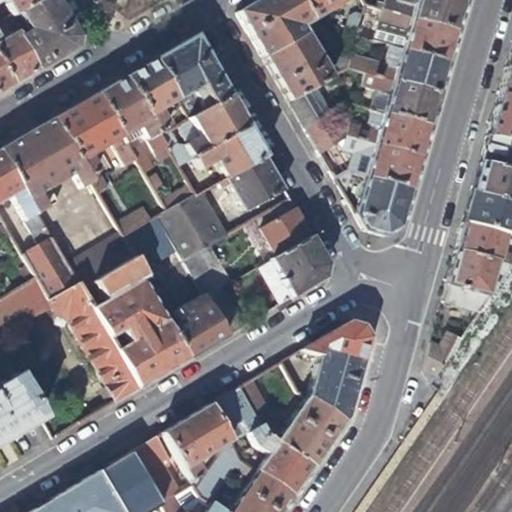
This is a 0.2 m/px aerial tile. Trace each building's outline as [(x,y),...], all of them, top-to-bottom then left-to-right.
[(0,0),(1,0),(9,14),(38,0),(0,0)] [(24,32),(14,38),(33,72),(50,62),(71,50),(75,40),(51,0),(38,0),(9,14),(2,17),(9,29),(19,23),(24,32)] [(300,28),(306,24),(292,0),(260,0),(235,14),(245,31),(262,61),(305,36),(300,28)] [(347,0),(292,0),(306,24),(347,0)] [(372,9),(378,11),(455,33),(461,12),(464,0),(381,0),(380,3),(374,2),(372,9)] [(404,32),(399,51),(447,63),(451,47),(455,33),(378,11),(375,23),(404,32)] [(9,29),(2,17),(0,18),(0,35),(2,38),(11,33),(9,29)] [(340,23),(337,34),(349,37),(354,38),(359,22),(352,20),(340,23)] [(2,38),(0,35),(0,70),(9,86),(22,78),(33,72),(14,38),(11,33),(2,38)] [(337,34),(332,53),(344,56),(349,37),(337,34)] [(309,44),(305,36),(262,61),(271,76),(288,106),(313,92),(332,82),(309,44)] [(187,94),(195,108),(199,114),(225,99),(208,70),(190,39),(169,52),(151,62),(175,102),(180,98),(187,94)] [(381,46),(376,65),(394,70),(399,51),(381,46)] [(338,79),(349,73),(360,76),(437,97),(443,78),(447,63),(399,51),(394,70),(376,65),(344,56),(332,53),(329,63),(338,79)] [(168,106),(175,102),(151,62),(137,70),(122,79),(152,129),(162,124),(153,109),(165,101),(168,106)] [(511,68),(506,67),(501,83),(494,108),(511,112),(511,68)] [(0,90),(9,86),(0,70),(0,90)] [(357,89),(372,93),(386,97),(381,116),(428,129),(433,112),(437,97),(360,76),(357,89)] [(151,158),(164,149),(157,139),(152,129),(122,79),(108,87),(94,95),(118,139),(134,130),(139,138),(151,158)] [(329,119),(313,92),(288,106),(304,133),(329,119)] [(367,112),(370,113),(381,116),(386,97),(372,93),(367,112)] [(122,170),(132,164),(126,153),(122,147),(118,139),(94,95),(72,108),(51,120),(85,179),(93,193),(96,197),(106,191),(87,158),(108,146),(122,170)] [(188,112),(180,98),(175,102),(183,115),(188,112)] [(165,134),(157,139),(164,149),(176,169),(185,164),(188,162),(243,130),(232,112),(225,99),(199,114),(187,122),(196,137),(179,147),(172,145),(165,134)] [(180,125),(187,122),(183,115),(175,102),(168,106),(180,125)] [(195,108),(188,112),(183,115),(187,122),(199,114),(195,108)] [(511,112),(494,108),(492,116),(486,136),(511,142),(511,112)] [(370,113),(365,130),(376,134),(381,116),(370,113)] [(345,125),(342,140),(419,162),(425,141),(428,129),(381,116),(376,134),(365,130),(345,125)] [(342,140),(329,119),(304,133),(317,155),(342,140)] [(85,179),(51,120),(37,128),(14,141),(0,149),(0,160),(30,211),(50,200),(41,185),(63,172),(72,187),(85,179)] [(122,147),(139,138),(134,130),(118,139),(122,147)] [(212,164),(222,181),(260,159),(249,140),(243,130),(188,162),(195,174),(212,164)] [(511,142),(486,136),(483,146),(479,163),(511,171),(511,142)] [(342,140),(317,155),(334,184),(348,177),(350,177),(362,181),(410,194),(414,181),(419,162),(342,140)] [(132,149),(126,153),(132,164),(134,169),(144,164),(137,152),(132,149)] [(269,175),(260,159),(222,181),(217,184),(220,189),(225,186),(242,215),(280,193),(269,175)] [(0,202),(9,197),(16,211),(28,231),(32,229),(35,234),(41,231),(30,211),(0,160),(0,202)] [(511,171),(479,163),(474,177),(470,194),(511,205),(511,171)] [(202,192),(185,164),(176,169),(187,187),(193,197),(195,196),(199,194),(202,192)] [(343,200),(347,187),(350,177),(348,177),(334,184),(343,200)] [(347,187),(360,187),(362,181),(350,177),(347,187)] [(405,212),(410,194),(362,181),(360,187),(353,216),(363,234),(382,241),(400,231),(405,212)] [(154,206),(160,217),(193,197),(187,187),(154,206)] [(225,236),(199,194),(195,196),(193,197),(160,217),(155,219),(173,250),(180,263),(182,262),(205,249),(225,236)] [(511,205),(470,194),(461,224),(502,235),(511,237),(511,205)] [(0,220),(5,218),(16,211),(9,197),(0,202),(0,220)] [(252,221),(257,230),(290,211),(285,202),(252,221)] [(254,232),(270,260),(306,238),(296,221),(290,211),(257,230),(254,232)] [(115,230),(120,240),(146,225),(140,213),(113,228),(115,230)] [(27,255),(5,218),(0,220),(0,221),(3,226),(11,240),(21,258),(27,255)] [(120,240),(130,256),(134,264),(143,258),(156,260),(173,250),(155,219),(146,225),(120,240)] [(511,256),(497,252),(499,245),(502,235),(461,224),(453,252),(507,268),(511,259),(511,256)] [(0,238),(4,245),(11,240),(3,226),(0,228),(0,238)] [(48,244),(41,231),(35,234),(32,229),(28,231),(38,249),(48,244)] [(130,256),(120,240),(115,230),(59,262),(74,289),(86,282),(130,256)] [(499,245),(511,249),(511,237),(502,235),(499,245)] [(264,263),(286,301),(318,282),(324,268),(313,249),(306,238),(270,260),(264,263)] [(38,249),(27,255),(21,258),(34,281),(47,304),(74,289),(59,262),(48,244),(38,249)] [(511,249),(499,245),(497,252),(511,256),(511,249)] [(227,285),(205,249),(182,262),(203,299),(215,292),(227,285)] [(475,313),(507,268),(453,252),(438,303),(475,313)] [(134,264),(130,256),(86,282),(101,305),(88,312),(104,340),(111,336),(117,334),(123,344),(118,347),(111,351),(134,391),(162,375),(184,362),(164,328),(138,284),(144,280),(134,264)] [(255,268),(278,306),(286,301),(264,263),(255,268)] [(7,297),(23,325),(46,312),(42,307),(47,304),(34,281),(7,297)] [(42,307),(46,312),(51,309),(56,318),(64,320),(85,357),(101,384),(113,404),(134,391),(111,351),(104,340),(88,312),(74,289),(47,304),(42,307)] [(237,330),(215,292),(203,299),(201,300),(222,339),(237,330)] [(0,338),(23,325),(7,297),(5,298),(0,301),(0,338)] [(183,305),(208,347),(222,339),(201,300),(199,297),(183,305)] [(208,347),(183,305),(171,313),(176,321),(164,328),(184,362),(198,354),(208,347)] [(355,384),(360,365),(366,342),(359,329),(347,324),(322,339),(297,353),(315,357),(307,391),(297,387),(284,361),(275,367),(293,400),(303,405),(345,424),(355,384)] [(438,347),(426,344),(419,372),(427,385),(457,340),(442,335),(438,347)] [(118,347),(111,336),(104,340),(111,351),(118,347)] [(0,440),(40,417),(22,386),(15,373),(0,382),(0,440)] [(272,430),(247,383),(235,390),(263,441),(310,472),(326,451),(345,424),(303,405),(280,437),(272,430)] [(94,389),(105,408),(113,404),(101,384),(94,389)] [(264,460),(254,475),(291,500),(305,480),(310,472),(263,441),(235,390),(223,397),(239,426),(244,435),(241,437),(249,450),(264,460)] [(214,402),(205,408),(221,436),(239,426),(223,397),(214,402)] [(195,463),(226,445),(221,436),(205,408),(183,421),(156,436),(185,483),(201,473),(195,463)] [(50,434),(53,440),(58,436),(55,431),(50,434)] [(140,446),(125,455),(141,482),(159,471),(162,469),(164,463),(151,440),(140,446)] [(203,477),(191,493),(193,496),(203,503),(235,460),(226,445),(211,465),(209,469),(203,477)] [(131,489),(141,482),(125,455),(108,465),(122,488),(131,489)] [(173,493),(159,471),(141,482),(154,503),(160,500),(166,496),(173,493)] [(37,507),(27,511),(118,511),(95,473),(37,507)] [(203,477),(201,473),(185,483),(191,493),(203,477)] [(254,475),(227,511),(282,511),(291,500),(254,475)] [(176,511),(166,496),(160,500),(165,507),(160,511),(159,511),(176,511)] [(165,507),(160,500),(154,503),(160,511),(165,507)] [(139,511),(159,511),(160,511),(154,503),(139,511)]
